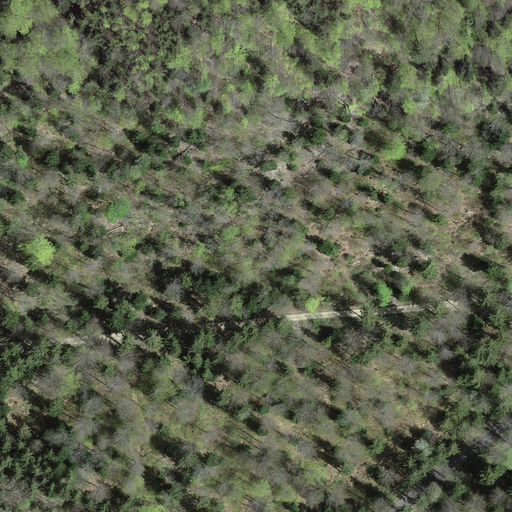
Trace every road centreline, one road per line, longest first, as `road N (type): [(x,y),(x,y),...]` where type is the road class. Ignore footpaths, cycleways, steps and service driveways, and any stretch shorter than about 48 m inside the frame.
road 1 (track): [(511,296),(0,348)]
road 2 (tertiary): [(396,511),(511,421)]
